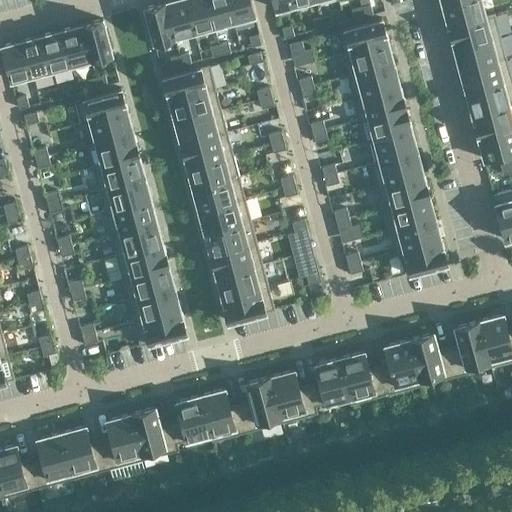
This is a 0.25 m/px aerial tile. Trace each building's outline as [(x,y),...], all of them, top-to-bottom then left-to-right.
[(186,0),(168,0),(165,1),(174,36),(176,35),(193,31),(194,30),(186,0)] [(186,0),(194,30),(193,31),(194,35),(216,30),(215,25),(214,25),(207,0),(186,0)] [(228,0),(207,0),(214,25),(215,25),(233,20),(234,20),(228,0)] [(228,0),(234,20),(233,20),(234,25),(256,19),(250,0),(228,0)] [(296,0),(273,0),(276,9),(296,3),(297,3),(296,0)] [(296,0),(297,3),(296,3),(297,8),(319,2),(318,0),(296,0)] [(452,0),(442,3),(448,25),(485,15),(485,14),(481,0),(452,0)] [(165,1),(145,6),(155,46),(177,40),(176,35),(174,36),(165,1)] [(370,3),(361,5),(364,15),(373,13),(370,3)] [(361,5),(352,8),(355,18),(364,15),(361,5)] [(448,25),(454,47),(500,34),(494,11),(485,14),(485,15),(448,25)] [(331,14),(322,16),(324,26),(333,23),(331,14)] [(315,28),(324,26),(322,16),(313,18),(315,28)] [(346,51),(388,40),(382,17),(340,28),(346,50),(346,51)] [(82,23),(91,58),(112,52),(102,18),(82,23)] [(62,28),(71,63),(91,58),(82,23),(62,28)] [(291,24),(282,26),(285,36),(294,34),(291,24)] [(71,63),(62,28),(42,34),(52,68),(71,63)] [(259,33),(249,35),(252,45),(261,43),(259,33)] [(52,68),(42,34),(23,39),(32,74),(52,68)] [(460,69),(506,56),(500,34),(454,47),(460,69)] [(32,74),(23,39),(2,44),(11,79),(32,74)] [(302,39),(289,43),(291,52),(304,49),(302,39)] [(394,62),(388,40),(346,51),(346,50),(341,52),(347,74),(394,62)] [(228,41),(219,43),(221,53),(231,51),(228,41)] [(219,43),(210,46),(212,56),(221,53),(219,43)] [(260,50),(247,54),(250,63),(262,60),(260,50)] [(189,51),(179,54),(182,64),(191,61),(189,51)] [(179,54),(170,56),(173,66),(182,64),(179,54)] [(460,69),(466,91),(511,78),(511,77),(506,56),(460,69)] [(399,84),(394,62),(347,74),(353,97),(399,84)] [(163,76),(169,99),(216,86),(210,63),(163,76)] [(104,71),(95,73),(99,86),(108,84),(104,71)] [(86,76),(89,89),(99,86),(95,73),(86,76)] [(299,78),(301,87),(314,84),(311,75),(299,78)] [(511,103),(511,78),(466,91),(472,113),(509,103),(509,104),(511,103)] [(65,82),(56,84),(59,97),(68,94),(65,82)] [(50,99),(59,97),(56,84),(47,86),(50,99)] [(314,84),(301,87),(303,96),(316,93),(314,84)] [(399,84),(353,97),(359,119),(405,106),(399,84)] [(175,121),(222,108),(216,86),(169,99),(175,121)] [(257,89),(259,98),(272,95),(269,86),(257,89)] [(127,110),(121,87),(84,97),(90,120),(127,110)] [(15,95),(19,107),(28,105),(24,92),(15,95)] [(259,98),(262,107),(274,104),(272,95),(259,98)] [(472,113),(478,135),(511,126),(511,114),(509,104),(509,103),(472,113)] [(411,128),(405,106),(359,119),(365,142),(370,140),(370,139),(411,128)] [(175,121),(181,143),(227,130),(222,108),(175,121)] [(24,113),(26,122),(39,118),(36,109),(24,113)] [(127,110),(90,120),(96,142),(133,132),(127,110)] [(310,122),(313,131),(325,128),(323,119),(310,122)] [(511,126),(478,135),(484,158),(511,150),(511,126)] [(328,137),(325,128),(313,131),(315,140),(328,137)] [(375,162),(417,150),(411,128),(370,139),(370,140),(375,160),(375,162)] [(181,143),(187,165),(233,152),(227,130),(181,143)] [(268,133),(271,142),(283,139),(281,130),(268,133)] [(102,164),(139,154),(133,132),(96,142),(102,164)] [(271,142),(273,151),(286,148),(283,139),(271,142)] [(33,149),(36,158),(48,154),(46,145),(33,149)] [(423,172),(417,150),(375,162),(375,160),(371,162),(377,185),(423,172)] [(239,174),(233,152),(187,165),(193,187),(239,174)] [(51,164),(48,154),(36,158),(38,167),(51,164)] [(108,186),(145,176),(139,154),(102,164),(108,186)] [(503,173),(511,171),(509,158),(500,161),(503,173)] [(322,166),(324,175),(337,172),(335,163),(322,166)] [(0,167),(0,177),(9,175),(6,166),(0,167)] [(324,175),(327,184),(339,181),(337,172),(324,175)] [(423,172),(377,185),(383,207),(429,195),(423,172)] [(193,187),(198,209),(245,196),(239,174),(193,187)] [(280,177),(283,186),(295,183),(293,174),(280,177)] [(114,208),(151,198),(145,176),(108,186),(114,208)] [(298,192),(295,183),(283,186),(285,195),(298,192)] [(45,193),(48,202),(60,199),(58,190),(45,193)] [(435,217),(429,195),(383,207),(389,229),(435,217)] [(251,218),(245,196),(198,209),(204,231),(251,218)] [(511,237),(511,197),(496,202),(505,239),(511,237)] [(151,198),(114,208),(119,230),(157,220),(151,198)] [(48,202),(50,211),(63,208),(60,199),(48,202)] [(3,204),(6,213),(18,210),(16,201),(3,204)] [(334,210),(336,219),(349,216),(346,207),(334,210)] [(18,210),(6,213),(8,222),(21,219),(18,210)] [(349,216),(336,219),(339,228),(351,225),(349,216)] [(441,239),(435,217),(389,229),(395,252),(399,251),(399,250),(441,239)] [(204,231),(210,253),(257,241),(251,218),(204,231)] [(292,221),(294,230),(307,227),(305,218),(292,221)] [(125,252),(162,242),(157,220),(119,230),(125,252)] [(307,227),(294,230),(297,239),(309,236),(307,227)] [(57,237),(59,246),(72,243),(70,234),(57,237)] [(447,262),(441,239),(399,250),(399,251),(405,273),(447,262)] [(263,263),(257,241),(210,253),(216,275),(263,263)] [(131,274),(168,264),(162,242),(125,252),(131,274)] [(72,243),(59,246),(62,255),(74,252),(72,243)] [(15,248),(17,257),(30,254),(28,245),(15,248)] [(346,254),(348,263),(361,260),(358,251),(346,254)] [(17,257),(20,266),(32,263),(30,254),(17,257)] [(361,260),(348,263),(350,272),(363,269),(361,260)] [(304,265),(306,274),(319,271),(316,262),(304,265)] [(216,275),(222,297),(269,285),(263,263),(216,275)] [(168,264),(131,274),(137,296),(174,286),(168,264)] [(306,274),(309,283),(321,280),(319,271),(306,274)] [(69,281),(71,290),(84,287),(81,278),(69,281)] [(275,308),(269,285),(222,297),(228,320),(275,308)] [(137,296),(143,318),(180,308),(174,286),(137,296)] [(71,290),(73,299),(86,296),(84,287),(71,290)] [(27,292),(29,301),(42,298),(39,289),(27,292)] [(44,307),(42,298),(29,301),(32,310),(44,307)] [(180,308),(143,318),(149,341),(186,331),(180,308)] [(504,312),(479,319),(489,359),(511,352),(511,324),(507,326),(504,312)] [(454,368),(489,359),(479,319),(454,326),(457,339),(448,342),(454,368)] [(80,325),(83,334),(95,331),(93,322),(80,325)] [(95,331),(83,334),(85,343),(98,340),(95,331)] [(434,331),(409,337),(420,377),(454,368),(448,342),(438,345),(434,331)] [(39,336),(41,345),(54,342),(51,333),(39,336)] [(385,386),(420,377),(409,337),(384,344),(388,358),(378,361),(385,386)] [(56,351),(54,342),(41,345),(43,354),(56,351)] [(340,356),(350,396),(385,386),(378,361),(368,363),(365,349),(340,356)] [(315,405),(350,396),(340,356),(314,363),(318,377),(308,379),(315,405)] [(281,414),(315,405),(308,379),(299,382),(295,368),(270,375),(281,414)] [(239,398),(246,424),(281,414),(270,375),(245,381),(249,395),(239,398)] [(211,433),(246,424),(239,398),(229,400),(226,386),(200,393),(211,433)] [(179,414),(169,416),(176,442),(211,433),(200,393),(175,400),(179,414)] [(141,452),(176,442),(169,416),(160,419),(156,405),(131,412),(141,452)] [(107,461),(141,452),(131,412),(106,419),(109,432),(100,435),(107,461)] [(72,470),(107,461),(100,435),(90,438),(86,424),(61,430),(72,470)] [(40,451),(30,454),(37,479),(72,470),(61,430),(36,437),(40,451)] [(0,480),(2,489),(37,479),(30,454),(21,456),(17,442),(0,446),(0,480)] [(143,458),(112,464),(115,475),(146,469),(143,458)]
